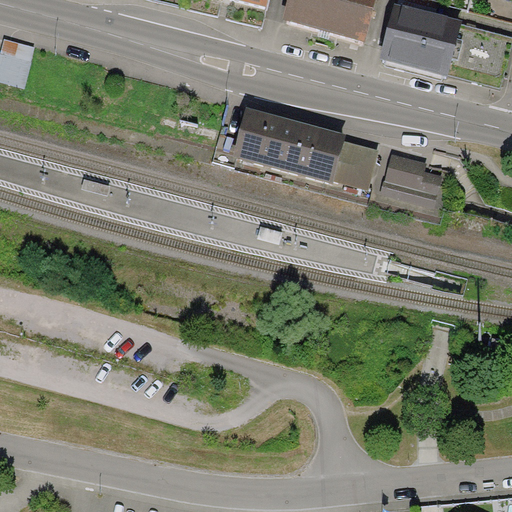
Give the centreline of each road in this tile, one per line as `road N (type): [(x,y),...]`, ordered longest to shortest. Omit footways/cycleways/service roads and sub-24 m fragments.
road 1 (residential): [(0,448),(192,487),(278,495),(341,487)]
road 2 (secondary): [(507,131),(305,77)]
road 3 (secondary): [(142,41),(187,68),(260,87),(305,77)]
road 4 (residential): [(341,487),(511,471)]
road 5 (secondary): [(305,77),(197,43),(142,41)]
road 6 (secondary): [(142,41),(0,2)]
